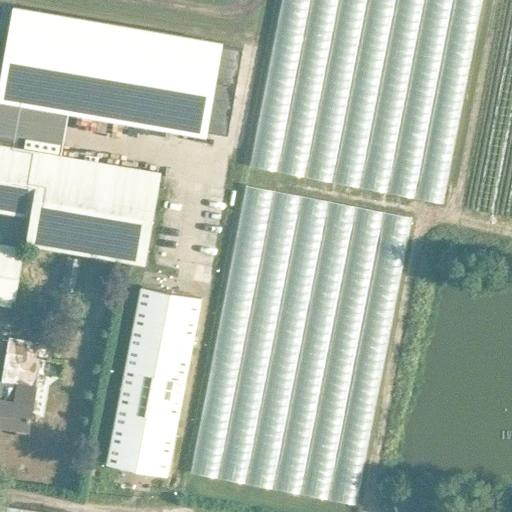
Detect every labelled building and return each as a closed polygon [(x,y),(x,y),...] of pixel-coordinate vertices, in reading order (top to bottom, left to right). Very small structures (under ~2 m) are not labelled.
[(303,0),(288,101),(310,104),(309,105),(339,109),(338,113),(368,118),(397,123),(397,124),(423,128),(443,0),(303,0)] [(452,134),(472,6),(449,3),(430,130),(452,134)] [(14,6),(4,63),(19,66),(13,102),(206,135),(223,42),(14,6)] [(222,46),(207,133),(228,136),(243,50),(222,46)] [(278,115),(265,235),(279,236),(289,145),(299,146),(302,118),(278,115)] [(305,120),(287,246),(306,249),(324,123),(305,120)] [(352,322),(383,137),(365,134),(340,287),(348,289),(345,304),(342,303),(339,320),(352,322)] [(395,139),(369,287),(387,290),(412,142),(395,139)] [(159,169),(40,149),(0,141),(0,208),(29,213),(24,241),(143,261),(159,169)] [(0,240),(0,301),(14,304),(24,245),(0,240)] [(107,464),(167,475),(202,297),(142,286),(107,464)] [(50,360),(51,353),(52,344),(9,337),(0,392),(0,425),(28,430),(40,358),(50,360)]
